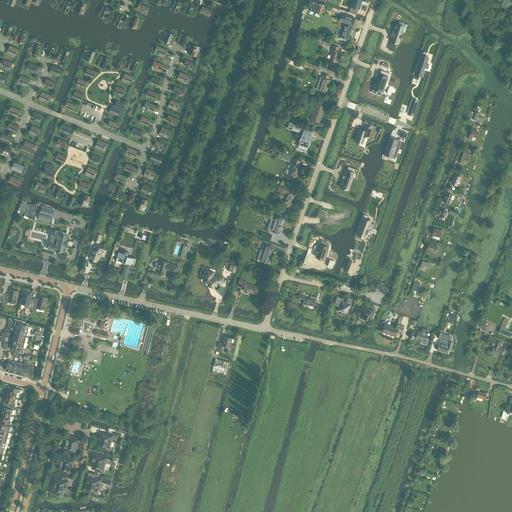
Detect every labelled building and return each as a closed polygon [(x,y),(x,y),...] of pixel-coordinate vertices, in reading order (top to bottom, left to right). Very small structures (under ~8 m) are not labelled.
[(68,12),(70,7),(72,2),(67,0),(66,3),(65,2),(63,5),(65,5),(63,10),(68,12)] [(174,2),(173,5),(174,6),(173,9),(172,10),(177,12),(178,10),(181,3),(176,0),(175,3),(174,2)] [(317,12),(322,14),(325,5),(311,0),(309,7),(308,8),(317,11),(317,12)] [(351,0),(349,6),(359,9),(361,0),(351,0)] [(79,4),(79,6),(76,11),(81,13),(82,12),(83,8),(84,9),(86,6),(84,6),(85,3),(80,1),(79,4)] [(195,4),(190,2),(189,5),(187,4),(186,7),(188,7),(186,12),(191,14),(195,4)] [(139,3),(137,8),(139,9),(139,10),(140,11),(141,11),(142,10),(146,12),(148,7),(144,5),(139,3)] [(110,8),(105,6),(104,8),(102,8),(101,10),(103,11),(101,15),(106,17),(110,8)] [(205,14),(205,13),(209,14),(211,9),(210,9),(202,6),(200,10),(203,11),(202,13),(205,14)] [(342,28),(340,36),(341,36),(340,39),(346,41),(347,38),(348,39),(355,18),(344,14),(343,19),(341,18),(340,20),(345,21),(343,28),(342,28)] [(119,17),(117,17),(116,19),(118,20),(116,23),(116,24),(121,26),(121,25),(125,17),(120,15),(119,17)] [(133,18),(132,19),(129,25),(134,28),(135,27),(136,23),(137,24),(139,21),(137,21),(138,18),(133,16),(133,18)] [(392,40),(390,46),(394,48),(396,42),(399,43),(400,40),(401,40),(403,33),(401,33),(403,26),(396,24),(394,30),(393,30),(391,35),(392,36),(391,40),(392,40)] [(3,28),(1,33),(9,36),(13,27),(7,25),(6,29),(3,28)] [(16,35),(14,40),(23,43),(26,34),(21,32),(19,36),(16,35)] [(163,35),(161,40),(162,40),(169,43),(169,44),(173,34),(168,32),(166,36),(163,35)] [(179,37),(177,43),(177,42),(184,45),(184,46),(185,46),(189,36),(183,34),(182,38),(179,37)] [(31,46),(29,52),(37,55),(41,46),(36,44),(34,48),(31,46)] [(192,44),(188,54),(189,54),(189,53),(196,57),(197,57),(199,51),(196,50),(198,46),(192,44)] [(10,45),(6,53),(12,55),(13,52),(17,54),(19,49),(10,45)] [(157,45),(155,50),(160,52),(158,55),(164,57),(167,49),(167,50),(167,49),(157,45)] [(328,54),(327,58),(329,58),(328,62),(335,65),(340,52),(338,51),(339,47),(333,45),(331,49),(333,49),(331,55),(328,54)] [(50,46),(46,54),(51,56),(55,48),(50,46)] [(85,53),(83,58),(83,59),(84,58),(91,61),(91,62),(95,53),(95,52),(90,49),(90,50),(88,54),(86,53),(85,53)] [(60,53),(58,58),(66,61),(70,52),(64,50),(63,54),(60,53)] [(292,59),(291,60),(304,64),(305,61),(299,58),(299,57),(293,55),(292,59)] [(417,67),(415,72),(419,73),(420,74),(422,74),(422,75),(425,68),(428,69),(429,65),(426,64),(428,57),(421,55),(419,60),(420,60),(420,61),(419,61),(417,66),(418,66),(418,68),(417,67)] [(99,60),(97,65),(105,68),(105,69),(109,59),(104,57),(102,61),(99,60)] [(4,59),(2,64),(10,68),(13,63),(4,59)] [(118,59),(114,67),(119,69),(123,61),(123,60),(122,61),(118,59)] [(129,63),(127,68),(135,71),(135,72),(139,61),(134,59),(132,64),(129,63)] [(186,59),(183,64),(192,68),(194,63),(186,59)] [(290,59),(288,64),(289,64),(306,70),(308,65),(304,64),(291,60),(292,59),(290,59)] [(154,60),(152,65),(156,67),(155,70),(160,72),(161,72),(160,72),(163,64),(164,65),(164,64),(154,60)] [(29,62),(27,67),(31,69),(30,72),(35,74),(38,66),(29,62)] [(53,64),(49,73),(54,75),(56,72),(60,73),(62,68),(53,64)] [(87,68),(85,72),(94,76),(96,71),(87,67),(87,68)] [(376,79),(373,88),(382,91),(384,87),(385,87),(390,73),(381,70),(380,74),(378,73),(376,79)] [(177,79),(177,80),(182,82),(183,79),(188,81),(190,76),(180,71),(180,72),(177,79)] [(121,80),(121,81),(127,83),(128,80),(132,82),(134,77),(124,73),(125,73),(122,81),(121,80)] [(322,92),(322,91),(326,92),(330,80),(328,79),(329,76),(323,74),(322,77),(320,76),(316,89),(320,90),(319,91),(320,92),(321,92),(322,92)] [(21,75),(19,80),(22,82),(21,85),(26,87),(30,79),(21,75)] [(152,76),(150,81),(158,85),(161,79),(152,76)] [(46,78),(44,83),(53,87),(55,82),(46,78)] [(79,78),(77,83),(85,86),(87,81),(78,78),(79,78)] [(116,85),(114,91),(122,94),(124,89),(125,89),(116,85)] [(175,86),(172,91),(181,94),(183,89),(183,90),(183,89),(175,86)] [(148,90),(146,94),(155,98),(157,93),(148,89),(148,90)] [(75,91),(73,96),(81,99),(84,94),(75,90),(75,91)] [(42,91),(39,99),(44,102),(45,99),(49,100),(51,95),(42,91)] [(168,107),(173,109),(174,106),(179,108),(181,103),(171,99),(168,107)] [(114,105),(121,108),(123,109),(125,104),(120,102),(116,100),(114,105)] [(412,100),(408,112),(413,113),(417,102),(412,100)] [(67,102),(65,107),(73,110),(75,105),(67,101),(67,102)] [(146,101),(143,106),(148,108),(146,111),(152,113),(155,105),(146,101)] [(319,122),(325,106),(316,103),(310,120),(319,122)] [(108,112),(114,114),(115,111),(119,113),(121,108),(114,105),(112,104),(112,105),(109,112),(108,112)] [(11,106),(9,111),(13,113),(11,116),(17,118),(20,109),(11,106)] [(34,111),(32,116),(41,120),(43,115),(34,111)] [(476,112),(474,120),(476,121),(477,120),(482,122),(484,118),(478,116),(479,113),(476,112)] [(169,114),(166,119),(175,123),(177,118),(169,114)] [(142,116),(140,121),(148,125),(151,119),(142,116)] [(110,120),(107,125),(116,128),(118,123),(118,124),(118,123),(110,120)] [(10,122),(7,127),(16,130),(18,125),(10,122)] [(300,131),(296,145),(299,146),(299,149),(305,151),(306,148),(306,149),(309,141),(308,141),(310,137),(312,133),(298,128),(299,126),(289,122),(287,127),(300,131)] [(62,123),(60,128),(64,130),(63,133),(68,135),(71,127),(62,123)] [(32,125),(29,133),(34,135),(35,132),(39,134),(41,129),(32,125)] [(356,136),(355,141),(362,143),(365,136),(366,131),(369,132),(371,127),(365,125),(363,130),(359,129),(357,136),(356,136)] [(159,134),(164,137),(165,134),(169,135),(172,130),(162,126),(162,127),(159,134)] [(133,127),(131,132),(135,134),(134,137),(139,139),(140,139),(139,139),(142,131),(143,131),(133,127)] [(476,137),(478,131),(472,129),(469,139),(471,140),(472,136),(476,137)] [(12,138),(3,134),(1,139),(5,140),(5,142),(7,143),(8,141),(10,142),(12,138)] [(390,137),(384,155),(388,156),(389,155),(391,155),(395,157),(401,141),(396,139),(394,139),(394,138),(390,137)] [(58,138),(56,143),(65,147),(67,142),(58,138)] [(95,147),(100,150),(101,147),(105,148),(108,143),(98,139),(98,140),(95,147)] [(156,140),(154,145),(162,149),(164,144),(165,144),(156,140)] [(24,145),(24,146),(31,148),(31,149),(34,149),(36,144),(26,141),(24,145)] [(31,149),(31,148),(24,146),(24,145),(22,145),(20,150),(22,151),(22,152),(24,153),(25,152),(29,153),(31,149)] [(128,147),(126,152),(130,154),(129,157),(134,159),(134,158),(137,151),(138,151),(128,147)] [(282,152),(280,158),(290,161),(292,155),(282,152)] [(58,153),(56,158),(64,161),(67,156),(58,153)] [(149,161),(154,163),(154,164),(155,161),(160,163),(162,158),(152,153),(152,154),(149,161)] [(467,161),(470,155),(464,153),(460,163),(462,164),(464,160),(467,161)] [(92,154),(90,159),(99,162),(101,157),(92,154)] [(297,177),(301,165),(299,164),(300,161),(294,159),(292,162),(294,163),(289,175),(288,174),(287,178),(293,180),(294,177),(297,177)] [(21,171),(23,166),(14,162),(12,167),(21,171)] [(44,167),(45,168),(46,168),(53,171),(55,166),(46,162),(46,163),(44,167)] [(126,163),(125,168),(133,171),(135,166),(126,163)] [(85,174),(84,174),(90,177),(91,174),(95,175),(98,170),(88,166),(88,167),(85,174)] [(343,177),(341,183),(344,184),(344,185),(345,185),(348,186),(350,181),(351,181),(352,177),(351,177),(353,172),(357,174),(359,170),(348,166),(346,170),(346,169),(344,175),(343,175),(342,177),(343,177)] [(143,175),(143,176),(148,178),(149,178),(150,175),(154,177),(156,171),(146,167),(146,168),(147,168),(144,176),(143,175)] [(45,168),(44,173),(48,175),(46,178),(52,180),(52,179),(55,172),(53,171),(46,168),(45,168)] [(117,173),(115,178),(124,181),(126,176),(117,173)] [(454,173),(450,183),(457,185),(461,176),(454,173)] [(18,184),(20,179),(11,176),(9,180),(18,184)] [(80,180),(78,185),(87,188),(89,184),(89,183),(80,180)] [(40,188),(39,191),(44,193),(47,185),(48,185),(37,181),(35,186),(40,188)] [(140,191),(145,193),(146,193),(147,190),(151,192),(153,187),(143,183),(144,183),(141,191),(140,191)] [(290,207),(293,196),(295,191),(287,188),(288,186),(280,183),(277,190),(286,193),(287,195),(285,199),(283,205),(290,207)] [(54,185),(52,190),(55,192),(53,196),(58,198),(62,188),(54,185)] [(114,185),(112,191),(115,192),(113,196),(118,198),(122,189),(114,186),(114,185)] [(448,189),(447,192),(443,201),(448,203),(450,198),(453,200),(455,196),(452,195),(452,194),(449,193),(449,191),(453,192),(453,191),(448,189)] [(130,191),(127,199),(131,201),(132,202),(132,201),(135,193),(130,191)] [(68,200),(66,204),(71,206),(75,197),(67,194),(67,193),(65,199),(68,200)] [(83,193),(79,204),(84,206),(86,201),(89,202),(92,197),(91,197),(84,194),(83,193)] [(140,197),(136,207),(141,210),(143,205),(146,206),(149,201),(148,200),(148,201),(141,198),(141,197),(140,197)] [(27,204),(24,213),(27,214),(32,215),(35,205),(29,204),(27,204)] [(52,216),(53,210),(42,207),(41,211),(40,211),(39,217),(50,220),(51,215),(52,216)] [(441,208),(438,216),(444,218),(447,212),(446,212),(447,210),(441,208)] [(359,230),(358,235),(364,237),(366,233),(367,234),(369,229),(367,229),(370,223),(371,221),(366,219),(368,215),(364,214),(358,230),(359,230)] [(271,218),(267,229),(278,232),(283,218),(275,216),(274,219),(271,218)] [(433,234),(432,238),(439,240),(440,237),(442,231),(440,230),(436,229),(435,228),(432,234),(433,234)] [(49,242),(48,248),(55,250),(55,251),(62,252),(62,251),(64,251),(64,250),(65,251),(66,248),(65,248),(65,247),(66,247),(67,244),(66,244),(67,242),(68,242),(67,242),(68,239),(67,239),(67,238),(68,238),(69,236),(68,236),(68,235),(66,234),(66,233),(60,231),(60,232),(56,231),(55,230),(55,231),(52,230),(50,236),(49,242)] [(319,244),(315,256),(318,257),(320,258),(324,259),(324,257),(326,258),(328,250),(329,244),(327,243),(322,240),(320,244),(319,244)] [(429,243),(427,248),(436,252),(438,246),(436,246),(433,244),(429,243)] [(93,249),(90,258),(97,261),(102,246),(97,244),(95,250),(93,249)] [(264,250),(260,249),(257,259),(261,261),(267,263),(273,247),(266,244),(264,250)] [(124,253),(119,251),(116,260),(122,261),(122,262),(125,263),(125,262),(134,265),(136,258),(135,258),(136,257),(130,256),(127,255),(128,252),(125,251),(124,253)] [(179,266),(168,263),(169,262),(160,260),(159,264),(156,263),(155,267),(158,268),(157,272),(165,274),(166,270),(177,273),(179,266)] [(423,260),(420,268),(423,269),(424,266),(425,266),(430,268),(431,264),(430,263),(431,262),(428,261),(427,262),(423,260)] [(226,261),(224,265),(228,266),(227,269),(234,272),(237,265),(226,261)] [(207,269),(203,280),(209,282),(208,285),(213,286),(214,284),(216,285),(216,283),(220,284),(222,280),(222,281),(224,277),(213,273),(213,272),(207,269)] [(258,294),(259,294),(260,293),(261,292),(261,291),(261,290),(260,289),(259,288),(259,287),(246,283),(247,282),(239,279),(237,285),(244,288),(243,290),(257,295),(257,294),(258,294)] [(415,281),(411,290),(413,291),(414,289),(417,290),(420,283),(415,281)] [(381,293),(385,294),(388,288),(384,286),(378,284),(377,285),(376,288),(382,290),(381,293)] [(16,303),(18,291),(10,289),(8,297),(4,296),(3,301),(3,304),(7,305),(7,301),(16,303)] [(32,309),(35,299),(31,298),(32,294),(24,292),(21,303),(25,304),(25,306),(25,307),(32,309)] [(317,309),(319,302),(315,301),(316,298),(304,296),(305,294),(299,293),(298,299),(303,300),(303,304),(314,306),(313,308),(317,309)] [(45,309),(47,298),(39,296),(37,303),(34,302),(32,310),(36,311),(37,307),(45,309)] [(346,302),(342,301),(343,298),(337,296),(334,305),(339,306),(337,310),(341,312),(340,314),(346,316),(353,299),(348,297),(346,302)] [(363,306),(359,316),(365,318),(369,320),(370,316),(373,317),(375,312),(376,313),(378,305),(372,303),(370,308),(369,307),(368,308),(363,306)] [(501,327),(499,333),(510,337),(511,333),(511,331),(505,329),(508,320),(504,318),(501,327)] [(28,332),(29,326),(23,325),(24,323),(16,321),(14,325),(17,326),(17,329),(28,332)] [(480,328),(480,330),(484,331),(486,325),(478,322),(477,327),(480,328)] [(385,324),(382,331),(395,336),(398,330),(402,331),(404,326),(400,324),(397,323),(396,327),(389,325),(389,326),(385,324)] [(26,337),(28,332),(17,329),(15,334),(26,337)] [(426,344),(428,339),(424,337),(425,333),(418,331),(416,337),(422,339),(421,342),(426,344)] [(440,342),(437,350),(447,353),(448,349),(450,349),(453,342),(449,341),(451,336),(442,333),(438,331),(436,337),(440,338),(441,338),(440,342)] [(25,342),(26,337),(15,334),(14,339),(25,342)] [(500,346),(502,342),(501,342),(502,340),(489,335),(488,338),(493,341),(492,345),(493,346),(493,347),(491,353),(498,356),(502,347),(500,346)] [(229,347),(232,338),(224,336),(222,343),(219,343),(218,348),(221,349),(222,345),(229,347)] [(23,347),(25,342),(14,339),(12,344),(23,347)] [(23,353),(24,348),(23,347),(12,344),(11,350),(23,353)] [(229,362),(215,358),(212,371),(226,375),(229,362)] [(21,374),(23,366),(24,363),(19,362),(19,363),(18,364),(16,373),(21,374)] [(24,363),(23,366),(21,374),(25,375),(27,375),(27,373),(31,374),(33,366),(29,365),(30,364),(24,363)] [(22,393),(23,390),(8,386),(7,389),(8,390),(7,395),(18,398),(18,397),(16,397),(17,392),(21,393),(22,393)] [(18,399),(18,398),(7,395),(5,400),(4,400),(3,403),(15,407),(16,403),(14,403),(16,398),(18,399)] [(14,410),(15,407),(3,403),(2,407),(3,407),(2,412),(13,415),(11,414),(13,410),(14,410)] [(13,416),(13,415),(2,412),(0,418),(0,417),(0,421),(10,424),(11,421),(10,420),(11,416),(13,416)] [(0,429),(9,432),(10,426),(0,423),(0,429)] [(0,435),(7,437),(9,432),(0,429),(0,435)] [(106,434),(100,432),(98,438),(99,439),(98,441),(99,441),(98,446),(101,447),(101,449),(109,451),(110,446),(111,441),(112,441),(114,435),(107,433),(106,434)] [(78,445),(80,439),(73,437),(67,435),(66,440),(63,450),(71,452),(71,451),(74,452),(76,447),(77,445),(78,445)] [(100,456),(94,454),(92,460),(93,460),(92,463),(93,463),(92,468),(95,469),(95,470),(103,473),(104,468),(103,468),(105,463),(106,463),(108,457),(100,455),(100,456)] [(72,466),(74,460),(67,458),(61,456),(60,461),(57,471),(65,473),(65,472),(68,473),(70,468),(71,466),(72,466)] [(67,487),(68,481),(62,479),(62,478),(55,476),(53,482),(54,483),(53,488),(52,487),(51,492),(59,494),(59,493),(63,494),(64,489),(65,489),(65,487),(67,487)] [(100,485),(101,482),(110,485),(112,479),(102,476),(101,479),(94,477),(94,478),(87,476),(86,482),(87,482),(86,485),(87,485),(86,490),(89,491),(89,492),(97,495),(98,490),(100,491),(102,486),(100,485)]
